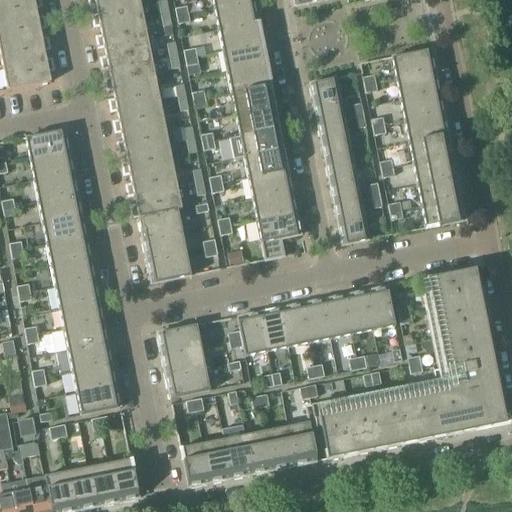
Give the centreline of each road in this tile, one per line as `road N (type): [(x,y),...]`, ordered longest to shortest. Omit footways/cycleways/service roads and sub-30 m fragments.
road 1 (residential): [(511,445),(187,511)]
road 2 (residential): [(275,0),(330,274)]
road 3 (residential): [(440,0),(489,243)]
road 4 (residential): [(131,315),(88,109)]
road 5 (residential): [(131,315),(330,274)]
road 6 (residential): [(169,511),(131,315)]
road 7 (residential): [(330,274),(489,243)]
